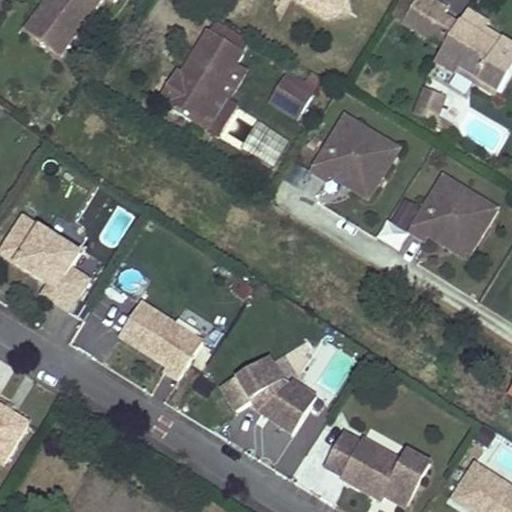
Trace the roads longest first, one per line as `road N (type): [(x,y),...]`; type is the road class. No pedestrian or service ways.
road 1 (residential): [(0,325),(301,511)]
road 2 (residential): [(296,200),(511,331)]
